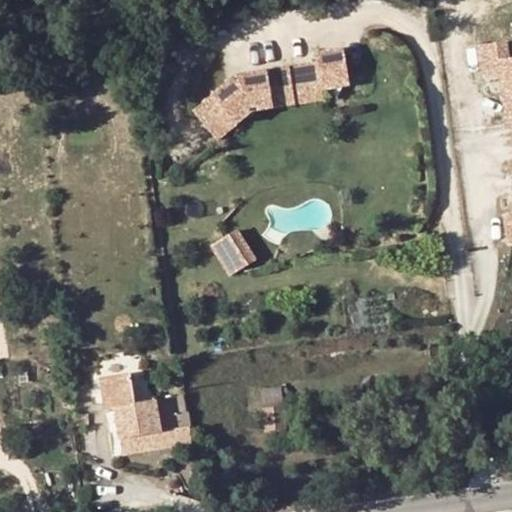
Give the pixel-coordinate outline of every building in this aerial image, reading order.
[(501,70),(508,119),(510,118),(511,117),(511,52),(508,53),(506,36),(479,41),(484,73),(501,70)] [(319,60),(323,86),(351,83),(346,47),(318,50),(319,60)] [(319,60),(291,64),(295,90),(323,86),(319,60)] [(192,102),(212,133),(253,106),(296,100),(295,90),(291,64),(238,72),(192,102)] [(253,259),(237,233),(224,241),(241,267),(253,259)] [(129,375),(97,380),(102,410),(113,408),(122,457),(192,446),(188,415),(173,417),(171,399),(133,404),(129,375)] [(283,409),(281,389),(261,391),(264,411),(283,409)] [(285,437),(283,409),(264,411),(266,431),(278,430),(279,437),(285,437)]
